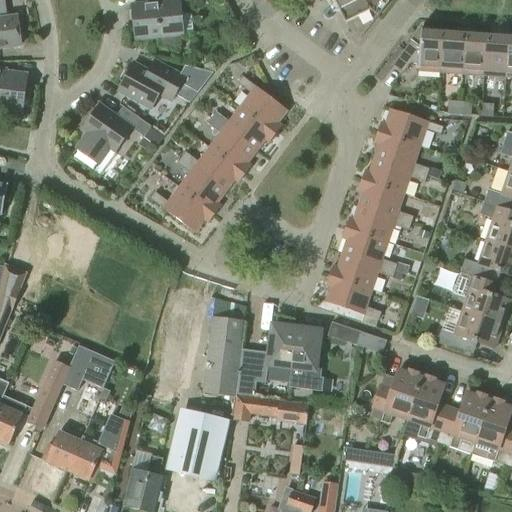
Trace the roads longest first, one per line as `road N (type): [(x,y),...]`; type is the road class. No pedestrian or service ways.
road 1 (residential): [(47,113),(39,174),(198,265),(283,298),(299,286),(357,136),(322,110),(345,79)]
road 2 (unknown): [(312,252),(248,214),(198,265)]
road 3 (residential): [(47,113),(104,57),(110,34),(103,0)]
road 4 (residential): [(345,79),(287,36),(252,23),(240,0)]
road 5 (unknown): [(248,214),(334,118)]
